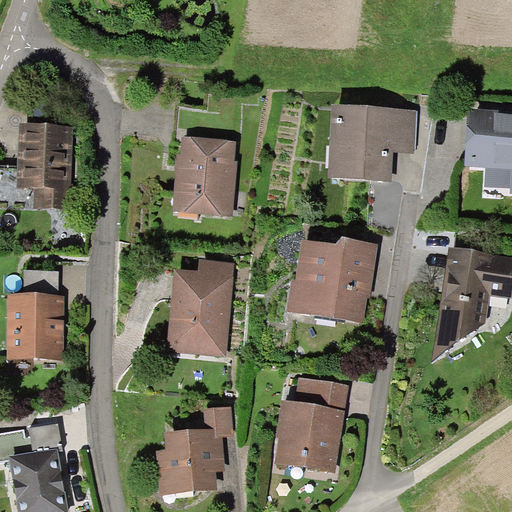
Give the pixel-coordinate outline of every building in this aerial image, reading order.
[(417,112),(332,107),(328,180),(392,184),(393,154),(415,155),(417,112)] [(511,113),(468,112),(465,168),(485,169),(511,170),(511,190),(510,195),(511,195),(511,113)] [(74,128),(20,126),(18,160),(17,190),(34,191),(33,210),(73,211),(74,186),(71,186),(74,128)] [(176,168),(172,213),(233,218),(238,163),(235,162),(237,143),(182,138),(181,157),(177,157),(176,168)] [(511,170),(485,169),(484,188),(511,190),(511,170)] [(336,248),(302,242),(295,282),(292,282),(287,313),(363,325),(368,299),(370,299),(372,290),(379,246),(343,240),(336,248)] [(511,299),(511,259),(449,250),(444,287),(432,363),(485,325),(489,297),(511,301),(511,299)] [(172,298),(167,353),(227,358),(235,264),(200,261),(199,275),(174,272),(172,298)] [(25,273),(24,297),(59,297),(59,273),(25,273)] [(9,297),(8,361),(64,362),(64,325),(65,298),(59,297),(24,297),(9,297)] [(300,378),(295,405),(346,413),(349,386),(300,378)] [(295,405),(283,403),(277,439),(280,440),(276,466),(336,475),(341,442),(346,413),(295,405)] [(203,411),(205,431),(214,431),(215,440),(223,439),(234,438),(231,408),(203,411)] [(29,431),(34,455),(57,451),(58,454),(64,452),(58,425),(29,431)] [(205,431),(164,435),(166,452),(156,453),(160,498),(218,493),(216,474),(226,473),(223,439),(215,440),(214,431),(205,431)] [(58,454),(57,451),(34,455),(9,459),(18,511),(68,511),(63,483),(58,454)]
